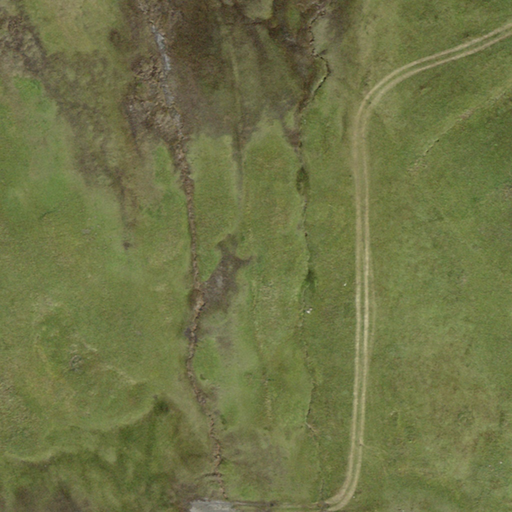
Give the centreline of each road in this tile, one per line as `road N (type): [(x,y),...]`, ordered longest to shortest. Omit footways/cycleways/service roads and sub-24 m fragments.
road 1 (track): [(359,95),(358,493)]
road 2 (track): [(359,95),(511,23)]
road 3 (track): [(358,493),(234,511)]
